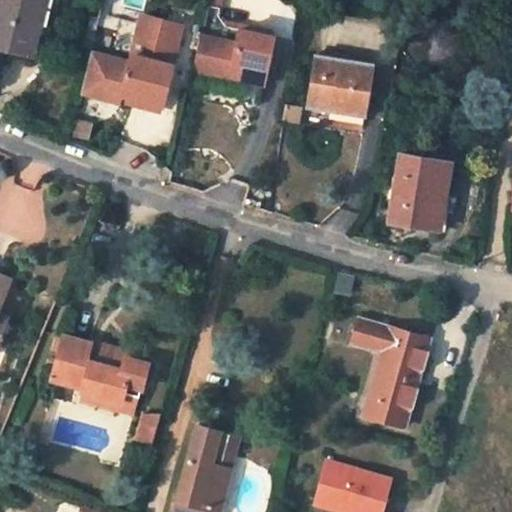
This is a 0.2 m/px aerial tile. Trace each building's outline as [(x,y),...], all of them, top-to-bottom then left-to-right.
[(0,0),(0,55),(20,61),(26,40),(43,45),(56,1),(54,0),(0,0)] [(93,50),(82,91),(157,110),(181,18),(137,9),(123,58),(93,50)] [(246,74),(255,26),(242,23),(237,42),(202,34),(197,60),(227,66),(226,70),(246,74)] [(269,62),(276,31),(255,26),(246,74),(253,76),(257,59),(269,62)] [(319,46),(308,104),(327,108),(329,97),(365,104),(375,58),(319,46)] [(365,104),(329,97),(327,108),(363,116),(365,104)] [(283,114),(280,135),(293,137),(296,117),(283,114)] [(73,125),(70,138),(86,140),(89,127),(73,125)] [(444,171),(396,164),(385,227),(433,234),(444,171)] [(338,272),(333,291),(349,295),(354,276),(338,272)] [(364,416),(408,428),(428,340),(355,321),(349,344),(378,351),(364,416)] [(76,383),(76,388),(112,402),(123,394),(135,399),(147,369),(131,363),(135,353),(110,343),(106,353),(88,346),(92,337),(73,330),(55,376),(76,383)] [(123,394),(112,402),(76,388),(76,399),(127,419),(135,399),(123,394)] [(134,440),(152,445),(161,415),(143,410),(134,440)] [(239,423),(208,415),(189,488),(230,499),(238,469),(241,457),(231,454),(239,423)] [(324,457),(312,507),(332,511),(383,511),(393,474),(324,457)]
